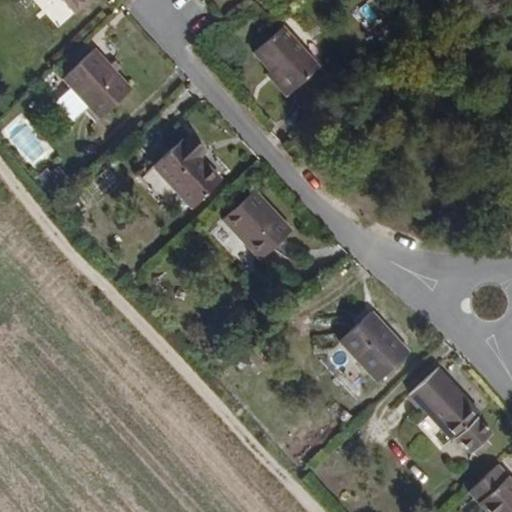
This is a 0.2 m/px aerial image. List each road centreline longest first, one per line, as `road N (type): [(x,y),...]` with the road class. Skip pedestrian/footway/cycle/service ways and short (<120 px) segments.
road 1 (track): [(319,511),(68,246),(0,161)]
road 2 (residential): [(172,1),(184,56),(356,239),(396,264)]
